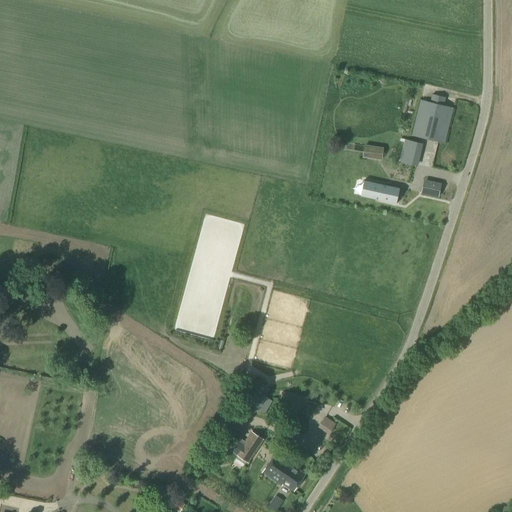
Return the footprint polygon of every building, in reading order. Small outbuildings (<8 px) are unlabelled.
[(443,106),(445,98),(431,94),(429,102),(419,100),(411,136),(444,144),(453,108),(443,106)] [(419,164),(425,141),(409,137),(403,160),(419,164)] [(362,158),(376,160),(378,147),(364,145),(362,158)] [(425,180),(422,194),(438,198),(441,184),(425,180)] [(399,189),(364,181),(360,197),(396,204),(399,189)] [(32,366),(35,350),(27,348),(25,365),(32,366)] [(22,368),(22,358),(6,359),(6,369),(22,368)] [(306,398),(282,393),(279,405),(304,410),(306,398)] [(228,407),(217,424),(225,430),(236,413),(228,407)] [(328,435),(336,424),(325,417),(318,428),(328,435)] [(250,435),(240,428),(228,446),(238,452),(236,455),(248,463),(264,440),(252,432),(250,435)] [(293,492),(305,474),(294,467),(296,465),(276,452),(261,473),(281,486),(282,484),(293,492)] [(178,511),(180,511),(185,504),(174,497),(169,506),(178,511)]
